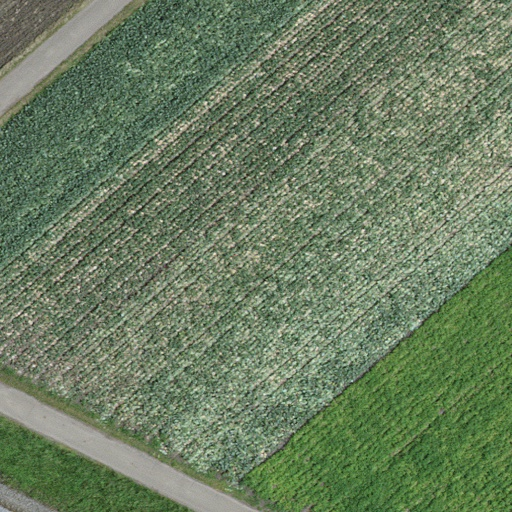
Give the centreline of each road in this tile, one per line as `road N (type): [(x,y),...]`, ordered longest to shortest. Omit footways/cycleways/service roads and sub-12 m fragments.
road 1 (unclassified): [(0,399),(221,511)]
road 2 (track): [(0,140),(154,0)]
